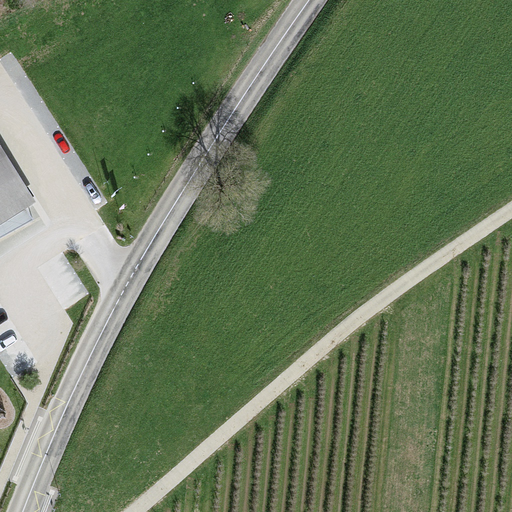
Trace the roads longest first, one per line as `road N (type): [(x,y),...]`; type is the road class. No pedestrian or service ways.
road 1 (track): [(132,511),(425,270),(511,210)]
road 2 (tertiary): [(123,288),(307,0)]
road 3 (tertiary): [(21,511),(123,288)]
road 4 (residential): [(79,219),(9,261),(52,330)]
road 5 (residential): [(79,219),(0,95)]
